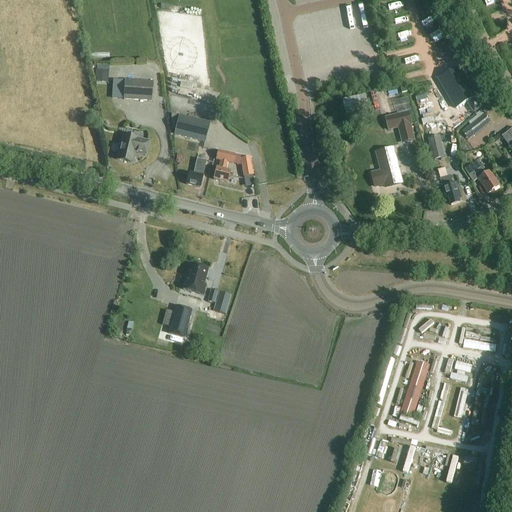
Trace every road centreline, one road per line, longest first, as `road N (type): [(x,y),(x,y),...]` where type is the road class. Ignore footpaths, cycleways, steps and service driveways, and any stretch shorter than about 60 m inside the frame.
road 1 (tertiary): [(292,230),(0,160)]
road 2 (unclassified): [(511,303),(419,290),(346,306),(321,287),(314,255)]
road 3 (tertiary): [(511,199),(446,229),(335,234)]
road 4 (unknown): [(380,431),(423,440),(449,351)]
